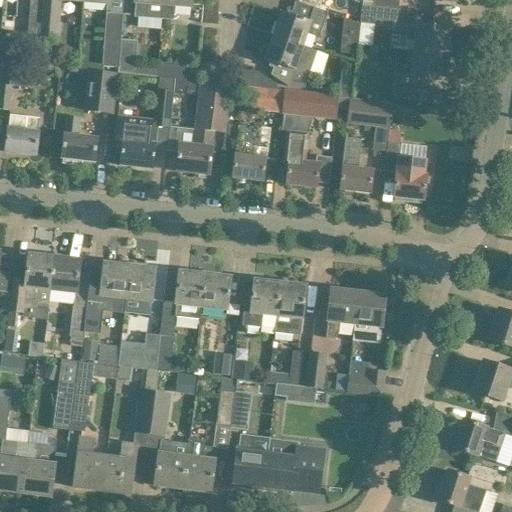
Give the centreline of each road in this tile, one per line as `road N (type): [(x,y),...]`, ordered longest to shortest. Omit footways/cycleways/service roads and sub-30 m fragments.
road 1 (residential): [(451,261),(332,227),(0,194)]
road 2 (residential): [(366,511),(384,482),(430,307),(451,261)]
road 3 (residential): [(451,261),(481,227),(511,26)]
